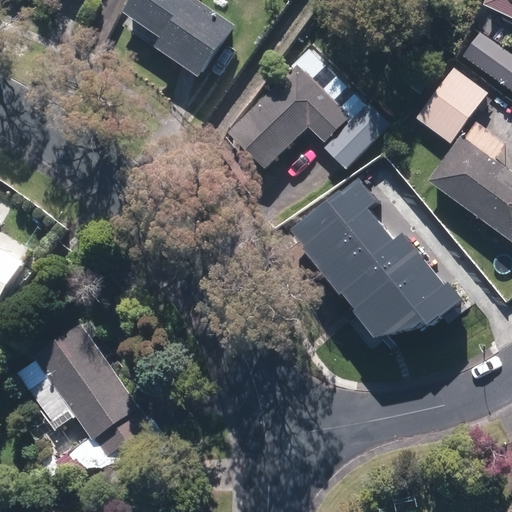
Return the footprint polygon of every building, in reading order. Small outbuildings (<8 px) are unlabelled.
[(235,21),(203,0),(134,0),(122,18),(159,43),(161,40),(203,68),(235,21)] [(511,0),(488,0),(488,2),(511,12),(511,0)] [(511,58),(479,34),(461,59),(511,96),(511,58)] [(362,98),(311,46),(233,121),(268,157),(313,114),(329,130),(337,122),(367,152),(395,125),(366,95),(362,98)] [(493,83),(460,61),(426,112),(459,134),(493,83)] [(511,139),(478,116),(434,179),(511,232),(511,164),(500,156),(511,139)] [(424,237),(358,190),(334,223),(345,230),(334,245),(361,264),(353,274),(382,295),(424,237)] [(0,243),(0,265),(9,248),(0,243)] [(86,320),(45,346),(55,361),(52,363),(56,368),(42,377),(53,394),(70,383),(111,446),(152,419),(86,320)] [(104,511),(104,503),(70,505),(70,511),(104,511)]
